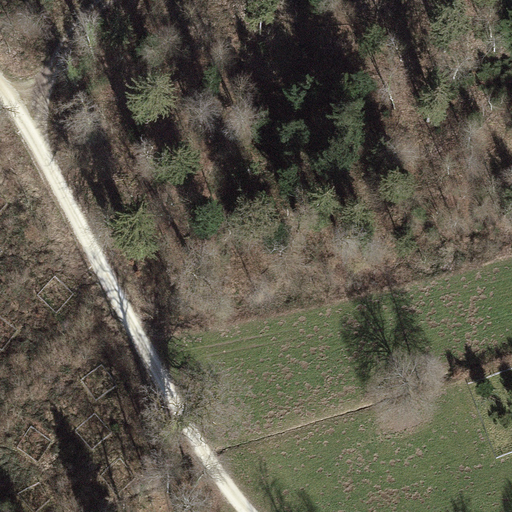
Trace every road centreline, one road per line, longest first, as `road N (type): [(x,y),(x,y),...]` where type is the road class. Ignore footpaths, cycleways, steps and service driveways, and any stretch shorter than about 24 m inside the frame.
road 1 (track): [(245,511),(178,411),(32,130),(0,84)]
road 2 (track): [(32,130),(48,86),(100,0)]
